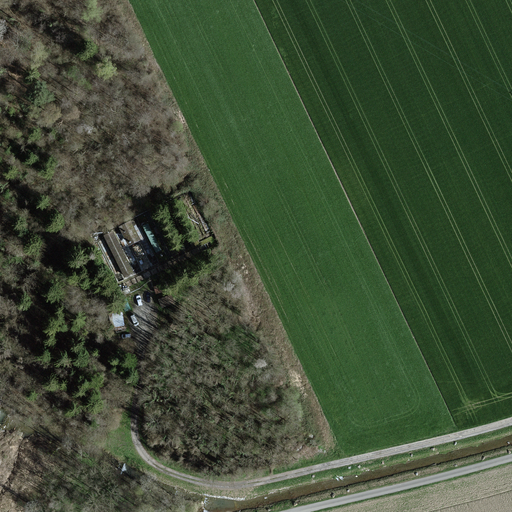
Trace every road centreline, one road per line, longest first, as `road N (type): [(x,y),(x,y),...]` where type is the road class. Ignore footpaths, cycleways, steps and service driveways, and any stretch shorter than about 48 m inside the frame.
road 1 (track): [(146,313),(136,440),(154,464),(196,480),(247,483),(511,421)]
road 2 (unclassified): [(511,457),(296,511)]
